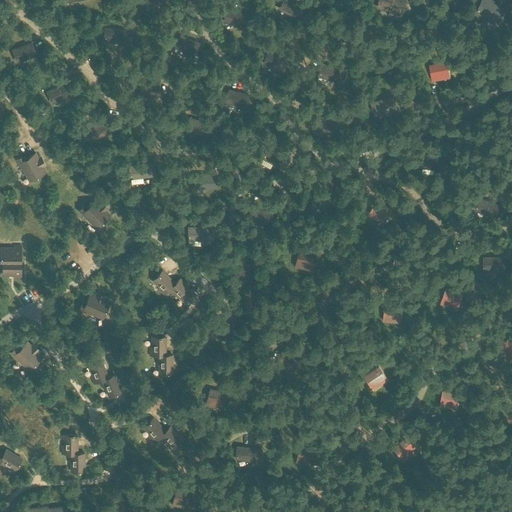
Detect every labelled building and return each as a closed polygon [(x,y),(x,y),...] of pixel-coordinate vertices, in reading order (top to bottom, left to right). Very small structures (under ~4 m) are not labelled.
[(283,0),(279,8),(297,18),(303,6),(290,0),(283,0)] [(379,0),(378,7),(380,8),(385,9),(386,7),(391,8),(393,0),(379,0)] [(393,0),(391,8),(390,11),(395,12),(394,15),(399,16),(402,17),(406,0),(393,0)] [(491,0),(482,0),(477,12),(479,13),(484,15),(485,13),(489,15),(495,4),(496,2),(491,0)] [(489,15),(488,18),(493,20),(492,22),(497,24),(499,25),(506,9),(495,4),(489,15)] [(224,21),(243,27),(246,14),(227,9),(224,21)] [(104,40),(124,43),(126,30),(106,27),(104,40)] [(176,47),(194,54),(199,42),(180,35),(176,47)] [(13,49),(17,61),(36,54),(32,42),(13,49)] [(263,62),(282,71),(287,59),(269,51),(263,62)] [(429,64),(433,81),(451,78),(448,61),(429,64)] [(318,76),(342,83),(346,70),(322,63),(318,76)] [(139,83),(140,96),(160,94),(159,81),(139,83)] [(47,91),(53,103),(71,95),(66,83),(47,91)] [(226,102),(246,107),(249,94),(229,89),(226,102)] [(372,104),(375,114),(396,108),(393,98),(372,104)] [(314,128),(333,132),(336,120),(317,115),(314,128)] [(187,130),(206,136),(209,123),(190,118),(187,130)] [(88,126),(92,138),(111,132),(107,120),(88,126)] [(262,157),(284,169),(290,157),(268,146),(262,157)] [(18,158),(17,159),(23,170),(26,175),(29,180),(29,181),(46,171),(40,162),(35,153),(25,159),(23,155),(20,157),(19,157),(18,158)] [(423,167),(447,170),(449,157),(425,154),(423,167)] [(129,165),(131,178),(155,175),(154,162),(129,165)] [(195,187),(215,188),(215,175),(195,174),(195,187)] [(311,195),(313,207),(333,203),(330,191),(311,195)] [(476,210),(499,218),(503,206),(480,198),(476,210)] [(81,208),(79,211),(87,219),(92,224),(96,227),(97,228),(110,214),(102,207),(95,200),(86,209),(83,206),(81,208)] [(250,213),(268,222),(273,211),(255,202),(250,213)] [(368,215),(385,223),(390,212),(373,204),(368,215)] [(188,239),(213,240),(213,227),(189,226),(188,239)] [(0,252),(0,262),(3,262),(20,262),(20,246),(14,246),(14,248),(13,248),(11,248),(9,248),(0,248),(0,252)] [(295,267),(312,271),(317,254),(299,250),(295,267)] [(484,257),(484,270),(504,269),(504,257),(484,257)] [(3,272),(3,275),(11,275),(12,275),(14,275),(14,277),(14,278),(20,278),(20,262),(3,262),(3,272)] [(235,268),(238,281),(257,275),(254,263),(235,268)] [(162,270),(153,280),(160,287),(158,289),(164,295),(168,290),(175,283),(170,278),(169,277),(162,270)] [(175,283),(168,290),(174,296),(176,294),(183,301),(193,292),(186,285),(185,284),(180,279),(175,283)] [(441,304),(457,309),(463,293),(446,288),(441,304)] [(81,300),(79,307),(90,311),(102,316),(109,299),(90,291),(85,302),(81,300)] [(383,321),(401,323),(403,305),(385,303),(383,321)] [(213,328),(219,340),(237,331),(231,319),(213,328)] [(511,334),(497,344),(507,360),(511,357),(511,334)] [(150,355),(156,355),(164,354),(165,337),(152,337),(152,348),(150,348),(150,355)] [(15,347),(10,352),(19,361),(28,370),(42,356),(27,341),(18,350),(15,347)] [(277,365),(294,372),(300,356),(283,350),(277,365)] [(164,354),(156,355),(156,363),(159,363),(159,373),(171,373),(171,354),(164,354)] [(102,360),(90,365),(93,374),(91,375),(94,383),(100,381),(109,377),(106,370),(106,368),(102,360)] [(364,376),(374,390),(388,379),(379,366),(364,376)] [(109,377),(100,381),(102,388),(105,387),(109,397),(121,392),(115,375),(109,377)] [(206,405),(224,409),(227,392),(209,388),(206,405)] [(440,407),(459,410),(461,393),(443,390),(440,402),(440,407)] [(160,438),(165,432),(152,418),(143,427),(151,434),(149,436),(155,443),(160,438)] [(165,432),(160,438),(165,443),(168,440),(174,447),(182,439),(170,427),(165,432)] [(68,453),(77,453),(77,436),(64,436),(64,446),(61,446),(62,453),(68,453)] [(393,447),(404,461),(418,448),(406,436),(393,447)] [(236,459),(260,461),(262,449),(237,446),(236,459)] [(296,462),(300,463),(314,465),(316,448),(299,446),(296,462)] [(2,454),(0,459),(0,463),(4,467),(6,464),(14,470),(21,459),(5,449),(2,454)] [(77,453),(68,453),(68,461),(71,461),(71,471),(85,471),(84,453),(77,453)] [(172,504),(189,509),(194,493),(176,488),(172,504)] [(112,502),(113,511),(121,511),(136,509),(134,498),(112,502)]
